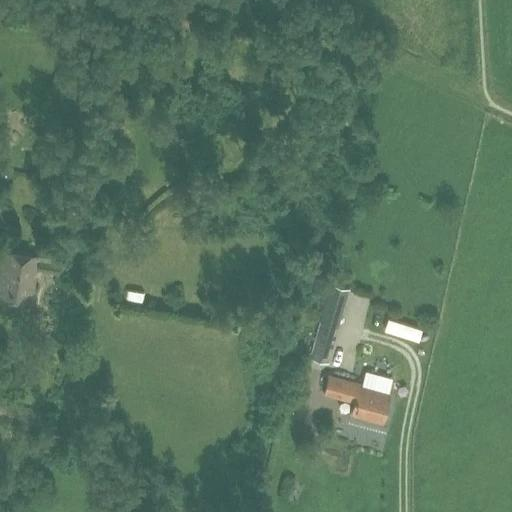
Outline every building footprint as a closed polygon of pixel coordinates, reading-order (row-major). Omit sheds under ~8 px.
[(178,252),(192,253),(193,240),(179,239),(178,252)] [(228,259),(230,246),(215,243),(212,256),(228,259)] [(0,300),(30,305),(35,275),(40,276),(41,271),(58,273),(61,258),(63,259),(65,249),(51,247),(49,257),(43,255),(42,259),(38,258),(38,256),(2,250),(0,262),(0,300)] [(328,362),(338,326),(318,321),(308,357),(328,362)] [(396,390),(399,378),(373,372),(370,384),(396,390)] [(359,385),(359,382),(328,374),(323,393),(353,401),(350,412),(382,420),(389,393),(359,385)]
